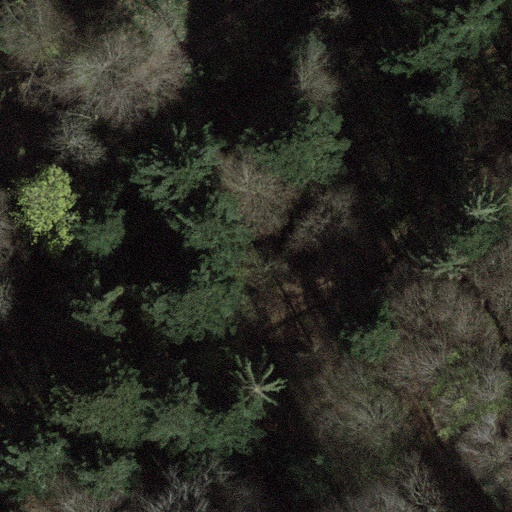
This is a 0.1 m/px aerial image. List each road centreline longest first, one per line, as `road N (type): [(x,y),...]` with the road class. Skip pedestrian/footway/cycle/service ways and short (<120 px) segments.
road 1 (track): [(0,437),(381,258),(511,171)]
road 2 (track): [(283,0),(0,162)]
